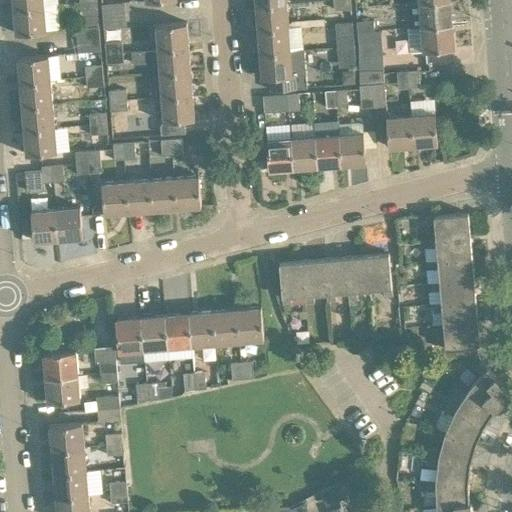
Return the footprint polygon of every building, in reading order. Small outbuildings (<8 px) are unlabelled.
[(43,0),(12,0),(14,10),(44,7),(43,0)] [(351,9),(349,0),(333,0),(334,10),(351,9)] [(125,2),(119,3),(102,4),(103,17),(126,15),(125,2)] [(450,2),(419,4),(406,5),(408,30),(422,29),(452,26),(450,2)] [(99,13),(98,3),(81,5),(82,14),(85,14),(99,13)] [(286,4),(256,7),(258,30),(288,28),(286,4)] [(44,7),(14,10),(16,34),(46,31),(44,7)] [(101,38),(99,13),(85,14),(86,27),(76,28),(77,40),(101,38)] [(126,15),(103,17),(104,28),(127,26),(126,15)] [(358,32),(375,32),(374,20),(357,21),(358,32)] [(337,23),(338,48),(354,47),(352,22),(337,23)] [(156,25),(158,50),(188,48),(186,23),(156,25)] [(452,26),(422,29),(424,52),(454,49),(452,26)] [(288,28),(258,30),(260,54),(290,52),(288,28)] [(361,85),(373,84),(385,84),(383,54),(384,54),(383,31),(375,32),(358,32),(358,40),(359,40),(361,85)] [(101,38),(77,40),(79,53),(102,50),(101,38)] [(105,42),(106,53),(123,51),(122,41),(105,42)] [(354,47),(338,48),(340,67),(355,65),(354,47)] [(188,48),(158,50),(133,52),(134,63),(148,63),(149,75),(160,74),(190,71),(188,48)] [(123,51),(106,53),(107,64),(124,62),(123,51)] [(270,78),(271,92),(307,89),(306,74),(292,75),(290,52),(260,54),(262,79),(270,78)] [(18,59),(20,83),(51,81),(49,56),(18,59)] [(86,66),(87,76),(103,75),(102,65),(86,66)] [(190,71),(160,74),(162,98),(192,95),(190,71)] [(418,71),(407,72),(408,88),(419,87),(418,71)] [(408,88),(407,72),(396,72),(397,89),(408,88)] [(103,75),(87,76),(87,87),(104,86),(103,75)] [(51,81),(20,83),(22,107),(53,104),(51,81)] [(374,107),(373,84),(361,85),(362,108),(374,107)] [(386,106),(385,84),(373,84),(374,107),(386,106)] [(109,90),(110,101),(127,99),(126,89),(109,90)] [(336,90),(337,107),(337,112),(341,111),(341,106),(348,105),(347,89),(336,90)] [(337,107),(336,90),(326,91),(327,108),(337,107)] [(297,93),(288,94),(290,111),(298,111),(297,93)] [(290,111),(288,94),(263,96),(265,113),(290,111)] [(192,95),(162,98),(164,122),(161,125),(162,135),(185,133),(184,121),(194,120),(192,95)] [(127,99),(110,101),(111,111),(127,110),(127,99)] [(90,124),(107,123),(105,101),(93,102),(94,113),(89,114),(90,124)] [(53,104),(22,107),(24,131),(55,128),(53,104)] [(411,116),(414,146),(438,144),(436,114),(411,116)] [(414,146),(411,116),(387,118),(389,148),(414,146)] [(108,133),(107,123),(90,124),(91,135),(108,133)] [(55,128),(24,131),(26,156),(57,153),(55,128)] [(340,135),(342,165),(366,163),(363,133),(340,135)] [(315,137),(318,167),(342,165),(340,135),(315,137)] [(292,139),(294,169),(318,167),(315,137),(292,139)] [(182,139),(172,140),(173,156),(183,155),(182,139)] [(294,169),(292,139),(267,141),(269,171),(294,169)] [(173,156),(172,140),(161,140),(162,157),(173,156)] [(131,142),(132,158),(150,157),(149,141),(135,142),(135,141),(131,142)] [(132,158),(131,142),(113,143),(115,160),(132,158)] [(88,150),(90,173),(102,172),(100,149),(88,150)] [(90,173),(88,150),(75,151),(77,174),(90,173)] [(267,160),(259,161),(259,169),(268,168),(267,160)] [(52,165),(54,182),(65,181),(63,164),(52,165)] [(54,182),(52,165),(41,166),(42,169),(25,170),(27,192),(45,191),(44,183),(54,182)] [(199,176),(174,178),(177,208),(201,206),(199,176)] [(177,208),(174,178),(150,180),(153,210),(177,208)] [(153,210),(150,180),(127,182),(129,212),(153,210)] [(129,212),(127,182),(102,184),(104,214),(129,212)] [(80,207),(55,209),(57,240),(83,238),(80,207)] [(57,240),(55,209),(31,211),(33,242),(57,240)] [(436,239),(470,236),(469,213),(426,217),(427,226),(435,225),(436,239)] [(130,233),(114,236),(113,234),(95,235),(95,247),(115,244),(116,247),(132,244),(130,233)] [(470,236),(436,239),(428,239),(429,248),(437,247),(438,260),(472,257),(470,236)] [(367,255),(370,290),(384,288),(384,297),(393,296),(389,253),(367,255)] [(345,257),(348,291),(349,300),(358,299),(357,291),(370,290),(367,255),(345,257)] [(323,259),(326,293),(327,293),(328,302),(336,301),(336,293),(348,291),(345,257),(323,259)] [(472,257),(438,260),(430,261),(431,270),(439,269),(440,282),(474,279),(472,257)] [(323,259),(302,261),(305,295),(306,304),(315,303),(314,294),(326,293),(323,259)] [(305,295),(302,261),(280,263),(284,306),(292,305),(292,296),(305,295)] [(474,279),(440,282),(432,282),(432,291),(441,291),(442,303),(476,300),(474,279)] [(476,300),(442,303),(434,304),(434,313),(443,312),(444,325),(478,322),(476,300)] [(261,307),(236,309),(239,342),(264,339),(261,307)] [(239,342),(236,309),(211,311),(214,344),(239,342)] [(214,344),(211,311),(187,314),(190,346),(214,344)] [(190,346),(187,314),(165,315),(168,348),(190,346)] [(168,348),(165,315),(141,318),(144,350),(168,348)] [(144,350),(141,318),(116,320),(119,352),(144,350)] [(478,322),(444,325),(445,339),(437,339),(437,348),(480,344),(478,322)] [(99,363),(100,374),(121,372),(120,365),(117,365),(115,346),(94,348),(95,363),(99,363)] [(45,379),(78,376),(76,351),(43,353),(45,379)] [(470,388),(495,408),(496,409),(511,393),(482,362),(474,369),(481,376),(470,388)] [(241,364),(242,379),(253,378),(267,375),(266,365),(258,366),(257,363),(241,364)] [(242,379),(241,364),(231,365),(232,380),(242,379)] [(121,372),(100,374),(101,383),(118,382),(118,379),(121,379),(121,372)] [(194,375),(195,390),(206,389),(205,374),(194,375)] [(195,390),(194,375),(184,376),(185,391),(195,390)] [(78,376),(45,379),(47,402),(80,399),(78,376)] [(147,383),(148,400),(159,400),(173,397),(172,385),(158,386),(157,382),(147,383)] [(148,400),(147,383),(136,384),(137,401),(148,400)] [(495,408),(470,388),(459,404),(451,399),(447,405),(485,425),(495,408)] [(96,397),(97,409),(120,407),(119,395),(96,397)] [(485,425),(447,405),(443,413),(452,418),(445,432),(476,443),(485,425)] [(120,407),(97,409),(98,421),(121,420),(120,407)] [(52,450),(84,447),(82,422),(49,425),(52,450)] [(476,443),(445,432),(440,451),(431,448),(429,454),(471,462),(476,443)] [(105,434),(106,445),(123,443),(122,433),(105,434)] [(123,443),(106,445),(107,455),(124,454),(123,443)] [(54,473),(86,471),(84,447),(52,450),(54,473)] [(436,481),(469,483),(471,462),(429,454),(428,465),(438,466),(436,481)] [(56,498),(88,495),(86,471),(54,473),(56,498)] [(110,493),(127,492),(126,481),(110,483),(110,493)] [(469,483),(436,481),(428,481),(427,491),(437,491),(437,507),(470,502),(469,483)] [(332,486),(338,501),(348,498),(342,482),(332,486)] [(338,501),(332,486),(322,489),(329,505),(338,501)] [(128,502),(127,492),(110,493),(111,504),(128,502)] [(89,511),(88,495),(56,498),(57,511),(89,511)] [(289,510),(289,511),(307,511),(307,502),(289,510)] [(473,511),(471,502),(470,502),(437,507),(438,511),(473,511)]
